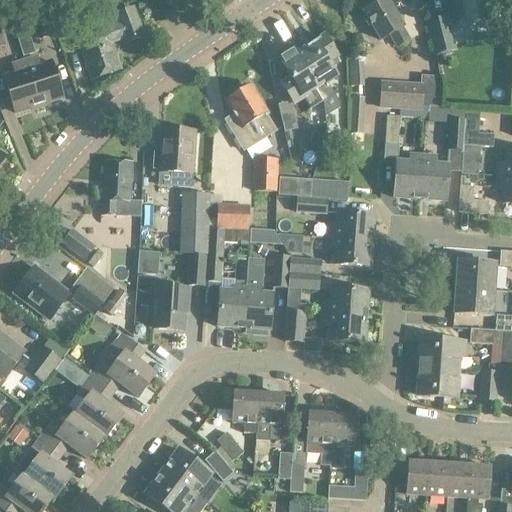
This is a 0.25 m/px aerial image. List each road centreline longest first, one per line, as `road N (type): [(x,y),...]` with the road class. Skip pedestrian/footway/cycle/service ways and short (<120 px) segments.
road 1 (residential): [(89,511),(191,378),(223,365),(324,371),(388,411)]
road 2 (tertiary): [(0,240),(109,112),(267,0)]
road 3 (residential): [(511,244),(399,237),(388,411)]
road 4 (residential): [(388,411),(448,430),(511,433)]
